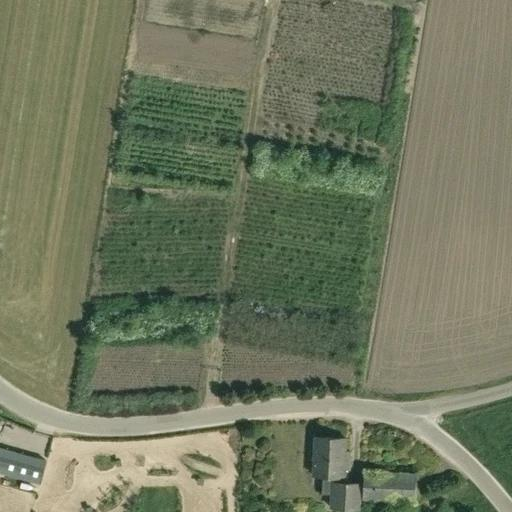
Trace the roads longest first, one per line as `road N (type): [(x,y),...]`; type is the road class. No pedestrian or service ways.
road 1 (tertiary): [(406,416),(322,405),(98,428),(47,419),(0,393)]
road 2 (tertiary): [(508,511),(449,444),(406,416)]
